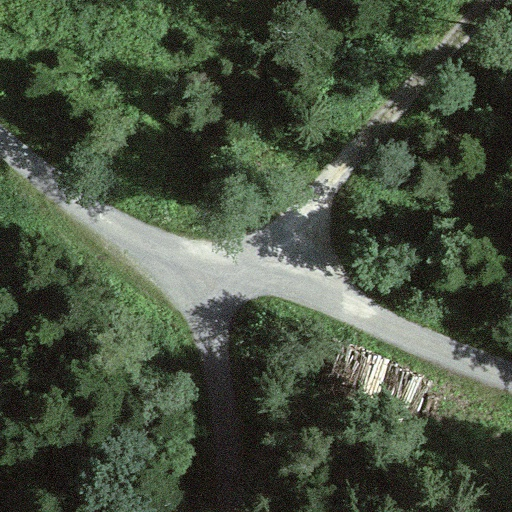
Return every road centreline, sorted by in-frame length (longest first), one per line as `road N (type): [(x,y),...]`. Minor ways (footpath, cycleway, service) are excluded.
road 1 (track): [(482,0),(340,164),(226,321),(228,511)]
road 2 (track): [(511,373),(267,268),(92,217),(0,142)]
